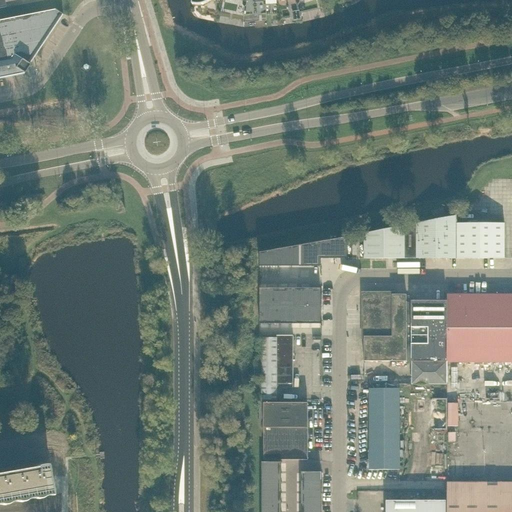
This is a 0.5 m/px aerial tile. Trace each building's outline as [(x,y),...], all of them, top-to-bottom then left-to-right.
[(63,15),(54,9),(0,19),(0,72),(16,70),(17,69),(24,73),(22,71),(27,64),(29,65),(30,65),(24,61),(57,12),(63,15)] [(457,258),(457,223),(457,215),(417,223),(417,258),(457,258)] [(405,258),(417,258),(417,223),(405,226),(405,258)] [(505,258),(505,223),(457,223),(457,258),(505,258)] [(365,258),(405,258),(405,226),(365,233),(365,258)] [(347,237),(301,245),(301,266),(321,266),(321,258),(348,258),(347,237)] [(280,266),(301,266),(301,245),(280,249),(280,266)] [(280,266),(280,249),(259,252),(260,266),(280,266)] [(260,288),(260,306),(270,306),(280,306),(280,288),(260,288)] [(290,306),(301,306),(301,288),(280,288),(280,306),(290,306)] [(301,306),(311,306),(321,306),(321,288),(301,288),(301,306)] [(406,361),(407,294),(364,294),(364,361),(406,361)] [(511,294),(483,294),(447,294),(447,301),(448,362),(490,362),(510,362),(511,362),(511,294)] [(447,301),(412,301),(412,311),(412,385),(448,385),(448,362),(447,301)] [(260,324),(270,324),(270,306),(260,306),(260,324)] [(270,324),(280,324),(280,306),(270,306),(270,324)] [(280,324),(290,324),(290,306),(280,306),(280,324)] [(301,324),(301,306),(290,306),(290,324),(293,324),(301,324)] [(301,324),(311,324),(311,306),(301,306),(301,324)] [(321,306),(311,306),(311,324),(321,324),(321,306)] [(293,384),(293,336),(277,336),(277,338),(261,337),(261,400),(277,400),(277,384),(293,384)] [(472,398),(472,388),(466,388),(465,374),(459,374),(460,398),(472,398)] [(502,389),(475,387),(474,395),(502,396),(502,389)] [(400,469),(400,389),(370,388),(370,469),(400,469)] [(462,399),(451,399),(451,421),(461,422),(462,399)] [(493,399),(482,399),(483,409),(494,409),(493,399)] [(481,400),(463,400),(463,409),(480,410),(481,400)] [(308,427),(308,403),(264,403),(264,427),(264,428),(264,459),(308,459),(308,428),(308,427)] [(286,462),(262,462),(262,472),(286,472),(286,462)] [(0,499),(51,491),(49,477),(47,468),(0,476),(0,499)] [(286,472),(262,472),(262,482),(286,482),(286,472)] [(316,472),(301,472),(301,482),(322,482),(322,478),(322,476),(322,472),(320,472),(316,472)] [(286,482),(262,482),(262,492),(286,492),(286,482)] [(322,482),(301,482),(301,492),(322,492),(322,489),(322,487),(322,482)] [(511,511),(511,482),(447,483),(447,491),(447,511),(511,511)] [(286,492),(262,492),(262,502),(286,502),(286,492)] [(322,492),(301,492),(301,502),(322,502),(322,492)] [(386,501),(386,511),(446,511),(446,501),(386,501)] [(286,502),(262,502),(262,511),(286,511),(286,502)] [(322,502),(301,502),(301,511),(322,511),(322,502)]
